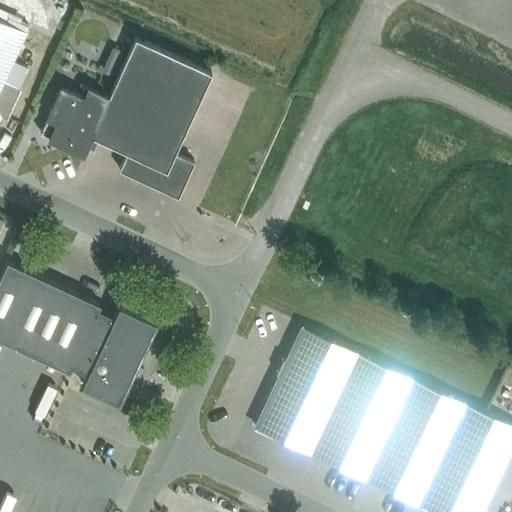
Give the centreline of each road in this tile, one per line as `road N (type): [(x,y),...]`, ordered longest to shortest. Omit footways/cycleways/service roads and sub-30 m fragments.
road 1 (unclassified): [(171,445),(237,292),(0,181)]
road 2 (unclassified): [(313,511),(171,445)]
